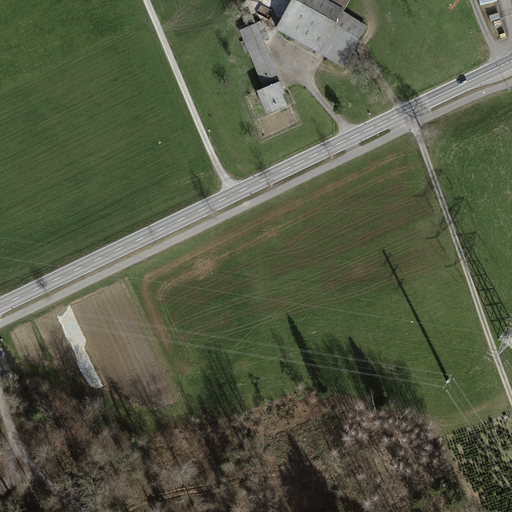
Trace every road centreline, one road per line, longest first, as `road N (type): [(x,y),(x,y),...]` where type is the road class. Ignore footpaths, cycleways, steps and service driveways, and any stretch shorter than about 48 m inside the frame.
road 1 (secondary): [(511,60),(0,306)]
road 2 (track): [(511,383),(407,110)]
road 3 (track): [(148,0),(234,194)]
road 4 (track): [(82,511),(29,468),(0,392)]
road 5 (track): [(277,41),(346,128),(355,153)]
